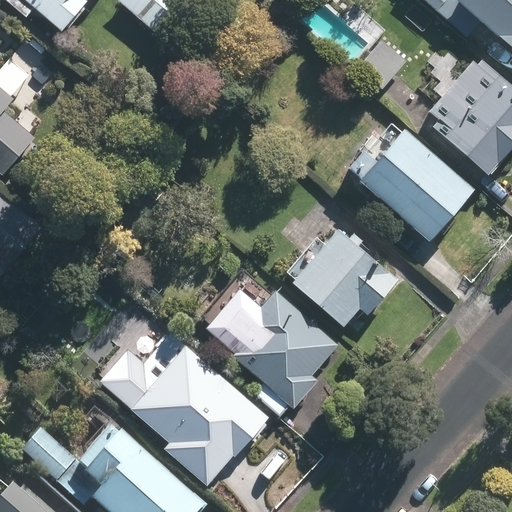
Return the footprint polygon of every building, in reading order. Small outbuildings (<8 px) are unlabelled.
[(12,0),(30,15),(38,5),(65,28),(89,0),(12,0)] [(194,0),(119,0),(166,40),(199,3),(194,0)] [(511,0),(425,0),(470,37),(484,21),(511,44),(511,0)] [(0,166),(6,172),(38,136),(8,110),(18,98),(14,95),(33,73),(13,56),(0,71),(0,42),(6,36),(0,30),(0,166)] [(380,35),(355,64),(385,88),(409,60),(380,35)] [(434,125),(491,173),(511,147),(511,78),(484,55),(465,77),(471,81),(434,125)] [(370,141),(350,163),(434,237),(478,187),(407,125),(383,153),(370,141)] [(0,278),(44,225),(0,189),(0,278)] [(341,223),(294,278),(347,322),(362,304),(370,311),(402,275),(341,223)] [(207,326),(295,406),(320,378),(314,373),(342,343),(284,290),(260,315),(237,294),(207,326)] [(215,371),(165,429),(229,483),(243,466),(248,470),(268,446),(263,442),(278,425),(215,371)] [(45,428),(24,451),(88,507),(95,500),(108,511),(202,511),(209,505),(116,422),(82,460),(45,428)] [(0,511),(61,511),(24,478),(0,504),(0,511)]
